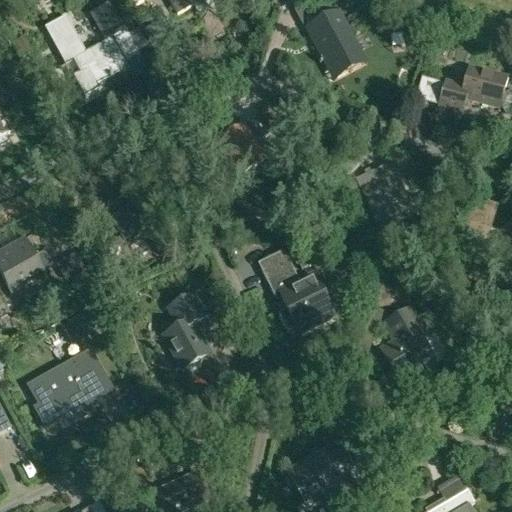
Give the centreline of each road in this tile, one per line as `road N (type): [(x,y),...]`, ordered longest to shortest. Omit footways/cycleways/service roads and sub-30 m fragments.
road 1 (residential): [(151,99),(218,64),(247,67),(511,174)]
road 2 (residential): [(151,99),(273,384)]
road 3 (residential): [(2,511),(234,389),(273,384)]
road 4 (residential): [(273,384),(511,466)]
road 5 (residential): [(0,179),(151,99)]
road 6 (residential): [(273,384),(238,511)]
